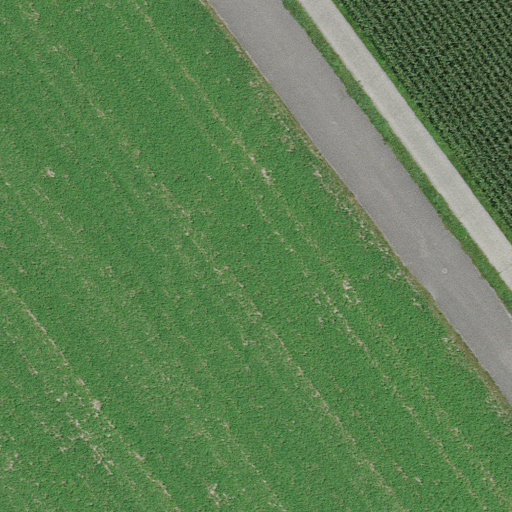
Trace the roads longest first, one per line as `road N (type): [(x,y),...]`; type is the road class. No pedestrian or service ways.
road 1 (residential): [(511,370),(237,0)]
road 2 (track): [(511,271),(310,0)]
